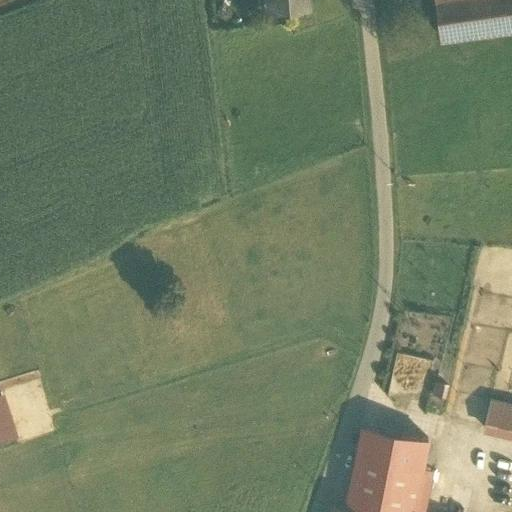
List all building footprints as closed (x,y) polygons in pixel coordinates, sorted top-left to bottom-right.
[(307,0),(267,0),(268,9),(308,6),(307,0)] [(511,0),(433,0),(439,37),(488,30),(488,31),(511,26),(511,0)] [(0,391),(0,438),(13,436),(4,391),(0,391)] [(511,406),(490,402),(484,429),(511,436),(511,406)] [(427,439),(362,426),(346,508),(359,510),(359,511),(363,511),(422,511),(431,471),(421,469),(427,439)]
